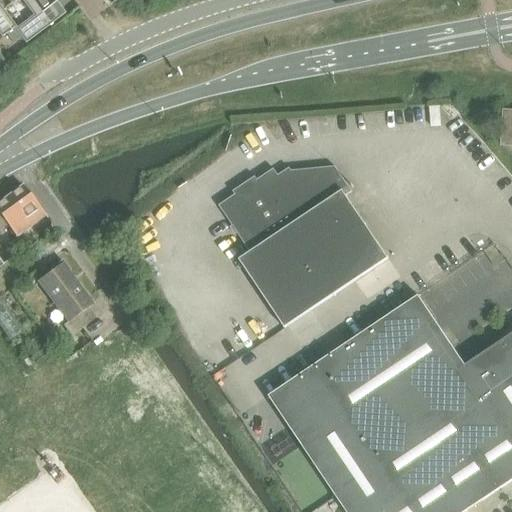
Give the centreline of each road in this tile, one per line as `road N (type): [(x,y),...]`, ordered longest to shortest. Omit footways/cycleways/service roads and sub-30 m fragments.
road 1 (primary): [(0,172),(124,116),(267,71),(440,39)]
road 2 (primary): [(337,0),(182,41),(98,80),(0,143)]
road 3 (residential): [(240,0),(169,22),(44,83)]
